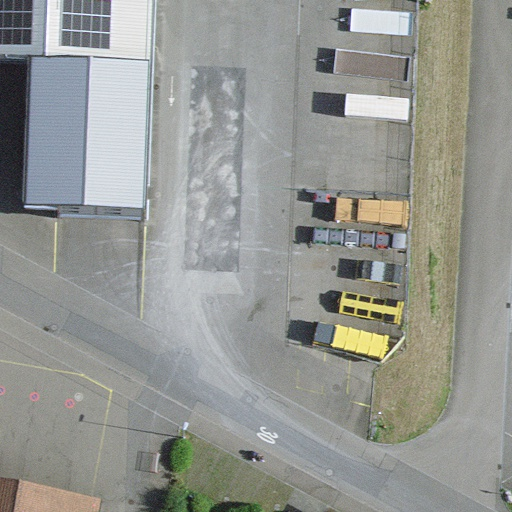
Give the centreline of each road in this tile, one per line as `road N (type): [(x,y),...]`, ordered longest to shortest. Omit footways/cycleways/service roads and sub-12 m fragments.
road 1 (unknown): [(498,0),(485,343),(472,427),(421,501)]
road 2 (residential): [(0,269),(441,511)]
